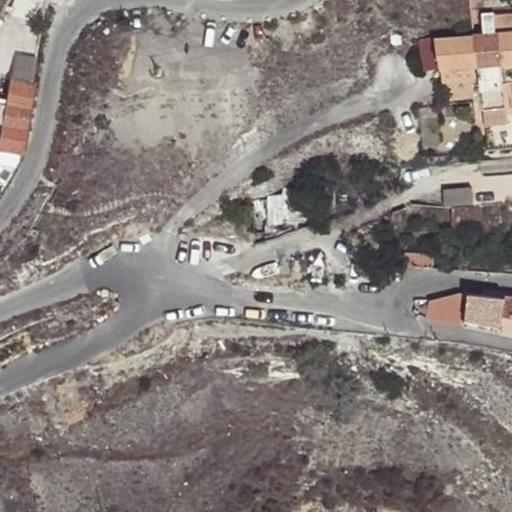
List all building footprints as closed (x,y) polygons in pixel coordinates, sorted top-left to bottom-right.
[(484,39),(496,38),(494,21),(494,16),(482,18),(484,39)] [(511,18),(494,21),(496,38),(511,36),(511,18)] [(511,66),(511,36),(496,38),(484,39),(436,44),(438,73),(479,71),(500,68),(511,66)] [(427,44),(421,76),(438,73),(436,44),(427,44)] [(36,84),(39,58),(21,55),(15,79),(36,84)] [(503,89),(500,68),(479,71),(481,92),(503,89)] [(25,151),(36,84),(15,79),(9,105),(6,123),(2,147),(23,151),(25,151)] [(0,122),(6,123),(9,105),(0,103),(0,122)] [(423,147),(436,147),(432,112),(419,114),(423,147)] [(0,161),(20,165),(23,151),(2,147),(0,154),(0,161)] [(451,191),(453,203),(479,199),(477,187),(451,191)] [(430,232),(432,214),(411,211),(408,231),(430,232)] [(450,215),(450,234),(481,232),(479,213),(450,215)] [(450,215),(432,214),(430,232),(450,234),(450,215)] [(405,273),(432,272),(431,259),(404,259),(405,273)] [(427,321),(466,329),(472,297),(462,296),(430,304),(429,312),(427,321)] [(472,297),(466,329),(511,337),(511,300),(489,298),(472,297)]
